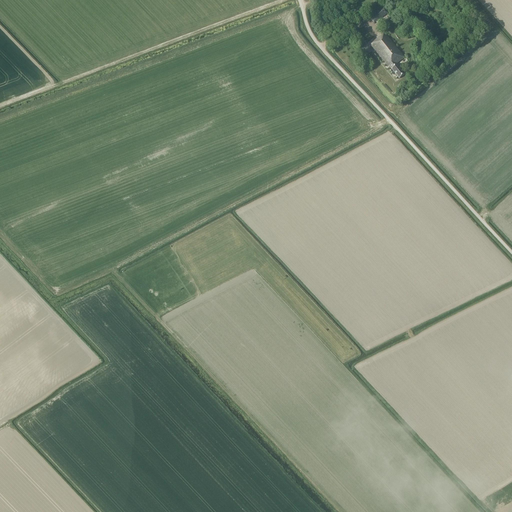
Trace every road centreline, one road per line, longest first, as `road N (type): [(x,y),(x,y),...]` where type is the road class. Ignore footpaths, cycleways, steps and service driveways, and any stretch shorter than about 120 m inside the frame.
road 1 (track): [(341,511),(113,271),(56,294),(0,233)]
road 2 (unclassified): [(511,252),(314,40),(299,0)]
road 3 (track): [(284,0),(0,106)]
